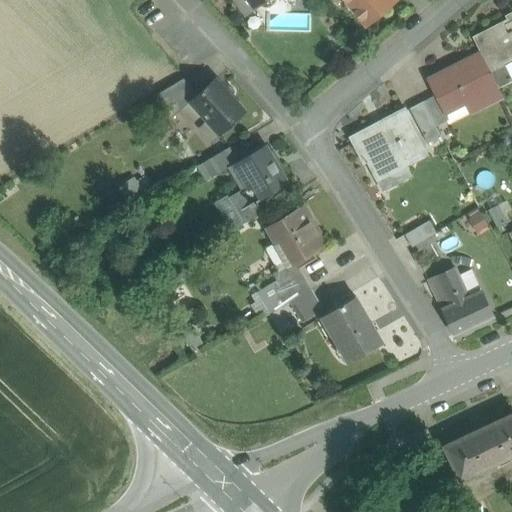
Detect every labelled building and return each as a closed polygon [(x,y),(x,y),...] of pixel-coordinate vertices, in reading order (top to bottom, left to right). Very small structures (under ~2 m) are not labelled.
[(254,6),(249,0),(235,0),(245,13),(254,6)] [(347,0),(366,23),(393,0),(347,0)] [(310,13),(271,13),(271,28),(310,28),(310,13)] [(509,18),(474,36),(482,52),(490,69),(511,57),(511,21),(511,22),(509,18)] [(482,52),(428,79),(436,95),(445,113),(446,112),(476,97),(481,108),(504,96),(490,69),(482,52)] [(182,81),(158,95),(172,119),(183,110),(191,102),(191,101),(198,95),(185,79),(182,81)] [(198,95),(191,101),(191,102),(183,110),(210,142),(219,134),(220,135),(245,112),(216,79),(198,95)] [(436,95),(423,102),(436,127),(450,120),(446,112),(445,113),(436,95)] [(423,102),(410,108),(423,134),(436,127),(423,102)] [(404,109),(351,138),(364,162),(367,160),(377,178),(403,164),(400,159),(424,147),(404,109)] [(265,145),(234,164),(234,165),(235,164),(249,186),(249,188),(254,185),(262,198),(264,197),(288,182),(265,145)] [(227,150),(209,160),(215,172),(233,161),(227,150)] [(209,160),(197,167),(203,178),(215,172),(209,160)] [(410,176),(403,164),(377,178),(383,190),(410,176)] [(249,186),(232,197),(240,210),(239,211),(251,204),(252,204),(262,198),(254,185),(249,188),(249,186)] [(262,198),(252,204),(251,204),(239,211),(245,222),(270,207),(264,197),(262,198)] [(301,206),(266,227),(275,242),(279,240),(293,262),(324,243),(301,206)] [(477,207),(465,214),(476,233),(488,226),(477,207)] [(429,219),(404,234),(412,247),(436,232),(429,219)] [(426,248),(407,258),(413,269),(432,259),(426,248)] [(298,266),(278,278),(285,290),(305,278),(298,266)] [(456,268),(430,280),(439,299),(446,296),(451,305),(469,297),(456,268)] [(305,278),(285,290),(291,301),(311,289),(305,278)] [(311,289),(291,301),(297,310),(317,298),(311,289)] [(451,305),(443,309),(455,334),(493,317),(481,291),(451,305)] [(355,295),(326,312),(340,335),(335,338),(348,361),(382,342),(355,295)] [(317,298),(297,310),(303,321),(323,309),(317,298)] [(511,457),(511,417),(480,431),(495,465),(511,457)] [(495,465),(480,431),(445,446),(459,480),(495,465)]
